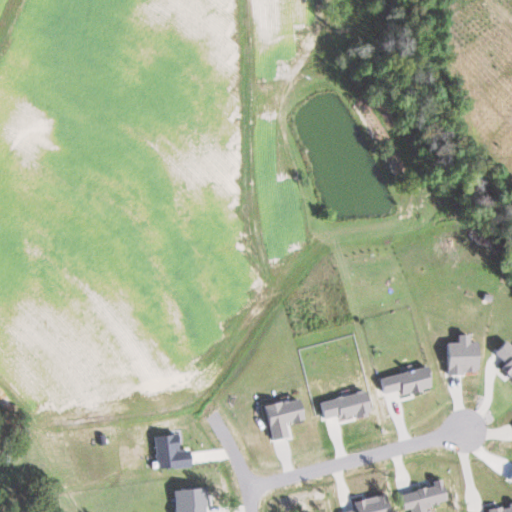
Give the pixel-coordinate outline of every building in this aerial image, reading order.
[(511,379),(511,347),(504,340),(493,353),(506,364),(501,369),(511,379)] [(446,343),(446,374),(476,373),(476,342),(446,343)] [(378,379),(382,394),(399,389),(400,396),(431,388),(425,366),(378,379)] [(318,402),(322,419),(337,415),(339,420),(368,413),(363,391),(318,402)] [(302,419),(296,398),(262,407),(271,441),(287,436),(284,424),(302,419)] [(158,470),(189,466),(187,451),(178,452),(176,434),(154,437),(158,470)] [(399,494),(402,511),(410,509),(410,511),(425,511),(424,507),(446,502),(441,479),(432,481),(433,486),(399,494)] [(173,490),(174,511),(204,511),(204,488),(173,490)]
